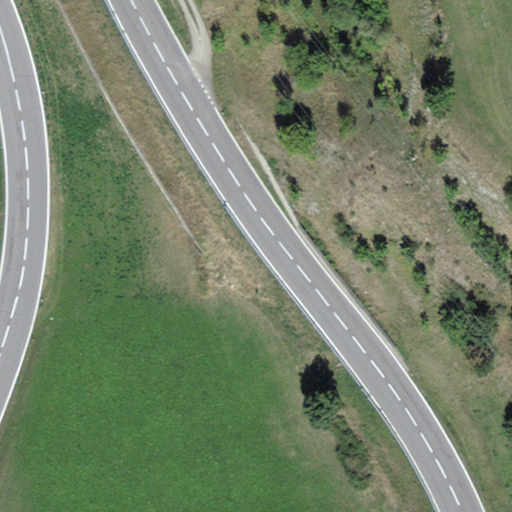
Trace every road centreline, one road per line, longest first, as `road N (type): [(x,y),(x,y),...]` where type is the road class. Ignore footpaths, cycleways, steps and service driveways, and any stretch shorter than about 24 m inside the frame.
road 1 (primary): [(462,511),(384,376),(194,114),(132,0)]
road 2 (primary): [(0,28),(18,95),(28,205),(21,279),(0,352)]
